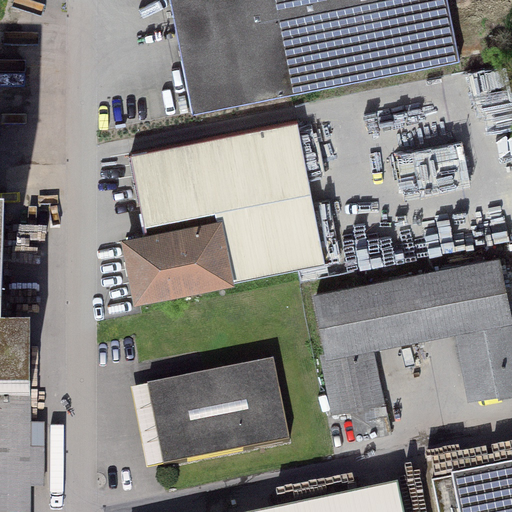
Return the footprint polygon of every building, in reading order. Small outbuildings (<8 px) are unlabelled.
[(460,59),(448,0),(169,0),(192,112),(460,59)] [(235,279),(326,261),(297,118),(128,152),(144,230),(121,234),(134,301),(235,281),(235,279)] [(1,336),(5,238),(0,237),(0,511),(31,511),(31,489),(43,489),(45,449),(47,449),(46,424),(31,424),(30,335),(1,336)] [(323,349),(319,350),(337,444),(392,434),(375,347),(455,331),(469,400),(511,391),(511,312),(501,254),(312,291),(323,349)] [(274,361),(131,389),(146,470),(289,442),(274,361)] [(511,511),(511,465),(431,481),(436,511),(511,511)] [(403,511),(398,486),(273,511),(403,511)]
